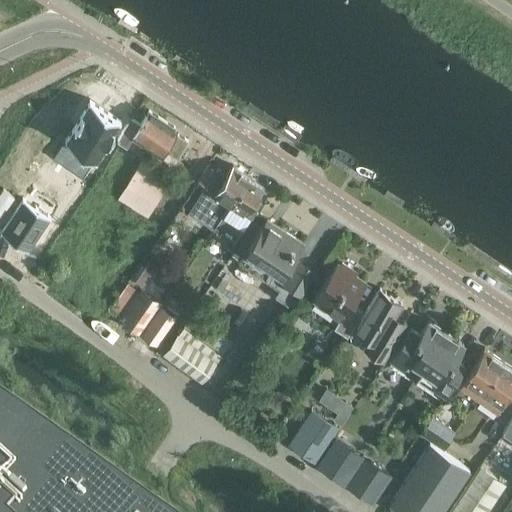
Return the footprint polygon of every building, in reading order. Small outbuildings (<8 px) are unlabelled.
[(124,99),(104,85),(90,104),(111,119),(124,99)] [(85,108),(57,158),(84,174),(104,139),(92,132),(96,126),(88,122),(93,112),(85,108)] [(175,158),(176,159),(189,140),(175,131),(177,128),(149,109),(140,123),(132,117),(118,137),(127,143),(133,135),(161,154),(158,158),(170,166),(175,158)] [(147,214),(171,176),(146,159),(121,196),(147,214)] [(231,201),(249,174),(233,164),(226,175),(217,170),(207,185),(191,210),(193,211),(214,225),(231,201)] [(246,211),(264,184),(249,174),(231,201),(214,225),(236,239),(252,215),(246,211)] [(0,187),(0,215),(16,195),(3,184),(0,187)] [(28,249),(50,216),(23,199),(1,231),(28,249)] [(291,307),(316,271),(294,256),(304,242),(267,218),(259,230),(253,225),(234,253),(240,257),(238,261),(279,289),(275,295),(291,307)] [(150,259),(136,276),(143,281),(157,264),(150,259)] [(351,300),(364,280),(353,273),(355,271),(342,262),(341,264),(338,262),(315,295),(309,305),(347,331),(363,308),(351,300)] [(383,355),(403,325),(396,320),(395,314),(403,302),(380,287),(349,332),(383,355)] [(141,289),(120,318),(140,333),(161,303),(141,289)] [(156,344),(177,314),(162,304),(141,333),(156,344)] [(411,327),(391,357),(403,365),(408,357),(423,367),(446,331),(429,320),(420,333),(411,327)] [(446,331),(423,367),(439,378),(433,386),(444,393),(464,363),(455,357),(464,343),(446,331)] [(178,332),(163,352),(203,380),(217,360),(178,332)] [(479,395),(503,359),(485,346),(461,382),(453,393),(472,405),(479,395)] [(511,364),(503,359),(479,395),(498,407),(511,385),(511,364)] [(340,406),(335,417),(345,422),(355,399),(326,386),(321,398),(340,406)] [(317,408),(332,418),(338,409),(323,399),(317,408)] [(159,511),(0,400),(0,511),(159,511)] [(316,461),(338,428),(311,410),(289,444),(290,444),(291,443),(303,451),(302,452),(316,461)] [(429,416),(425,433),(452,440),(456,423),(429,416)] [(511,418),(503,433),(511,438),(511,418)] [(335,437),(317,464),(335,476),(353,449),(335,437)] [(405,511),(440,511),(470,468),(430,441),(390,501),(405,511)] [(485,511),(505,482),(500,479),(511,460),(511,458),(493,445),(479,465),(448,511),(485,511)] [(372,501),(391,474),(371,461),(353,488),(372,501)]
